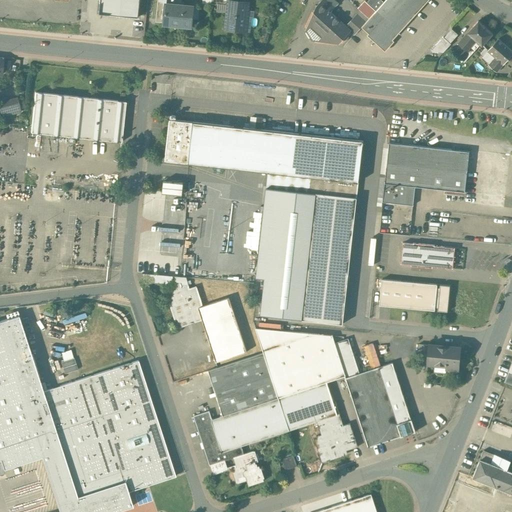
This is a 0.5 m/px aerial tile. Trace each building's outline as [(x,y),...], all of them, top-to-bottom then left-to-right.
[(140,0),(98,0),(97,13),(138,17),(140,0)] [(166,0),(157,0),(155,22),(163,23),(165,5),(166,5),(166,0)] [(248,2),(229,0),(223,0),(224,1),(228,1),(225,30),(233,31),(245,32),(248,2)] [(325,0),(322,0),(316,6),(306,29),(313,39),(340,42),(350,30),(346,27),(329,12),(334,7),(325,0)] [(385,0),(365,22),(361,27),(379,43),(380,42),(384,45),(389,41),(390,42),(428,0),(385,0)] [(166,5),(165,5),(163,23),(163,24),(164,24),(164,23),(182,24),(182,26),(191,27),(193,7),(184,6),(183,7),(166,5)] [(357,14),(346,27),(350,30),(354,34),(361,27),(365,22),(357,14)] [(477,21),(457,43),(459,44),(452,51),(458,57),(462,53),(466,57),(475,48),(474,43),(477,40),(481,45),(491,33),(477,21)] [(451,29),(444,38),(443,37),(430,51),(443,53),(451,44),(450,43),(458,35),(451,29)] [(511,53),(511,51),(498,39),(488,50),(495,57),(490,63),(487,60),(479,69),(486,74),(492,67),(496,71),(511,53)] [(2,58),(0,57),(0,85),(0,84),(8,85),(9,70),(1,69),(2,58)] [(154,83),(174,84),(174,74),(154,73),(154,83)] [(125,102),(35,92),(30,132),(121,142),(125,102)] [(17,98),(5,101),(9,115),(20,112),(17,98)] [(5,101),(0,102),(0,112),(1,117),(9,115),(5,101)] [(193,122),(170,120),(166,160),(188,162),(193,122)] [(363,141),(193,122),(188,162),(188,163),(268,172),(358,182),(363,141)] [(469,152),(389,143),(384,183),(415,187),(464,192),(469,152)] [(358,182),(268,172),(266,188),(315,194),(356,198),(358,182)] [(183,183),(163,181),(162,193),(182,195),(183,183)] [(415,187),(384,183),(382,202),(413,205),(415,187)] [(313,213),(315,194),(266,188),(256,276),(265,277),(261,315),(301,319),(313,213)] [(356,198),(315,194),(313,213),(354,218),(356,198)] [(354,218),(313,213),(301,319),(342,324),(354,218)] [(434,245),(413,243),(413,244),(402,243),(400,264),(411,265),(411,266),(432,268),(432,267),(452,269),(454,248),(434,246),(434,245)] [(155,282),(156,275),(142,273),(142,281),(155,282)] [(173,276),(156,275),(155,282),(163,283),(172,284),(173,276)] [(173,276),(172,284),(172,286),(180,283),(181,286),(188,284),(186,278),(173,276)] [(437,285),(381,279),(379,305),(434,311),(435,308),(437,308),(439,288),(437,287),(437,285)] [(180,283),(172,286),(172,284),(163,283),(177,328),(202,320),(198,307),(203,306),(196,286),(189,288),(188,284),(181,286),(180,283)] [(450,286),(440,285),(439,288),(437,308),(437,311),(447,312),(450,286)] [(203,306),(198,307),(202,320),(216,362),(247,352),(229,297),(203,306)] [(18,315),(0,321),(0,459),(3,469),(41,456),(59,511),(113,511),(132,506),(128,492),(175,476),(138,360),(43,391),(18,315)] [(332,336),(255,328),(263,353),(264,353),(278,398),(326,382),(345,376),(335,345),(334,343),(332,336)] [(349,341),(335,345),(345,376),(345,378),(359,374),(359,373),(349,341)] [(374,342),(365,345),(372,364),(381,360),(374,342)] [(460,348),(429,345),(428,363),(446,365),(445,372),(457,373),(460,348)] [(263,353),(208,371),(223,416),(278,398),(264,353),(263,353)] [(74,358),(61,362),(64,374),(78,369),(74,358)] [(392,363),(379,367),(359,373),(359,374),(345,378),(368,447),(369,447),(380,443),(382,443),(388,440),(388,441),(389,440),(400,436),(401,437),(402,436),(404,436),(404,435),(412,433),(415,432),(411,419),(392,363)] [(326,382),(278,398),(289,430),(316,421),(337,415),(333,402),(326,382)] [(211,419),(221,452),(241,446),(289,430),(278,398),(223,416),(211,419)] [(337,415),(316,421),(323,441),(319,442),(325,461),(342,455),(341,452),(357,447),(350,423),(343,425),(335,402),(333,402),(337,415)] [(253,451),(244,454),(241,446),(221,452),(211,419),(209,411),(193,416),(212,473),(227,468),(225,461),(233,458),(236,467),(233,469),(237,483),(247,480),(248,486),(264,481),(259,466),(256,466),(255,462),(257,462),(253,451)] [(498,467),(491,464),(495,456),(494,456),(483,451),(472,478),(503,490),(511,493),(511,472),(506,471),(498,467)] [(498,467),(506,471),(511,460),(495,454),(494,456),(495,456),(491,464),(498,467)] [(294,456),(288,457),(292,468),(297,466),(294,456)] [(288,457),(283,459),(286,470),(292,468),(288,457)] [(376,511),(371,494),(315,511),(376,511)]
